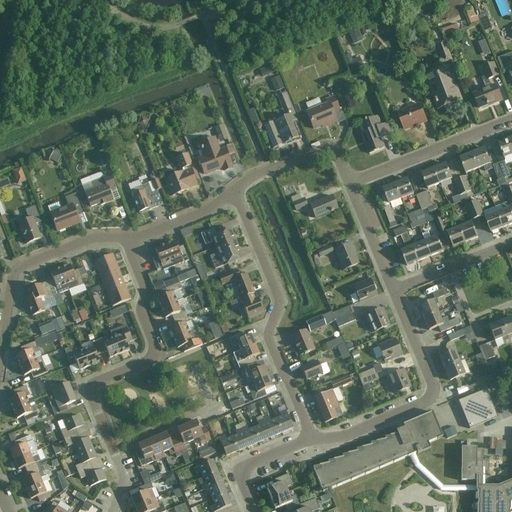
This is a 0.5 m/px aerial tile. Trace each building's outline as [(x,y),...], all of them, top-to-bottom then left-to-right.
[(475,17),(469,19),(471,25),(479,22),(475,9),(473,10),(475,17)] [(469,19),(475,17),(473,10),(466,13),(469,19)] [(488,19),(480,22),(484,32),(492,29),(488,19)] [(358,31),(349,34),(352,41),(361,38),(358,31)] [(444,42),(435,45),(442,64),(451,61),(444,42)] [(350,54),(344,57),(350,72),(363,67),(359,58),(352,60),(350,54)] [(511,54),(499,60),(503,72),(508,70),(511,81),(511,54)] [(485,90),(474,94),(479,109),(493,104),(493,105),(502,101),(496,86),(491,88),(488,80),(498,76),(494,64),(482,68),(486,77),(481,78),(485,90)] [(441,92),(434,95),(440,109),(460,101),(454,85),(452,85),(450,79),(453,78),(449,67),(425,77),(429,87),(437,84),(441,92)] [(278,78),(271,81),(275,92),(282,89),(278,78)] [(297,121),(286,94),(277,98),(285,118),(264,126),(273,148),(297,138),(291,123),(297,121)] [(318,99),(306,104),(309,112),(306,113),(313,130),(327,124),(328,126),(336,122),(332,113),(338,110),(333,98),(326,100),(328,104),(322,107),(318,99)] [(420,105),(398,113),(404,130),(416,126),(416,127),(427,123),(420,105)] [(362,123),(370,143),(365,145),(369,154),(384,148),(380,139),(393,134),(389,123),(380,127),(376,117),(362,123)] [(141,119),(137,127),(145,130),(148,123),(141,119)] [(222,126),(215,129),(219,139),(226,136),(222,126)] [(511,142),(510,138),(498,143),(504,159),(511,155),(511,142)] [(204,158),(199,160),(204,175),(222,167),(224,171),(231,168),(230,165),(230,164),(225,150),(219,152),(214,139),(199,145),(204,158)] [(181,142),(173,145),(176,153),(184,150),(181,142)] [(231,145),(226,147),(229,155),(234,154),(231,145)] [(485,149),(472,154),(478,169),(478,170),(484,167),(486,172),(492,170),(490,165),(491,164),(485,149)] [(54,151),(50,159),(56,162),(60,155),(54,151)] [(472,154),(461,158),(467,174),(478,170),(478,169),(472,154)] [(189,171),(187,167),(191,165),(187,155),(176,159),(180,170),(182,169),(183,173),(182,173),(182,172),(172,176),(171,174),(168,172),(165,174),(164,176),(165,179),(172,196),(182,192),(186,190),(186,191),(189,190),(188,189),(196,186),(190,170),(189,171)] [(104,156),(99,158),(102,167),(108,165),(104,156)] [(504,161),(498,164),(504,179),(510,177),(504,161)] [(446,164),(434,169),(440,184),(452,179),(446,164)] [(504,179),(498,164),(493,166),(499,181),(504,179)] [(80,176),(82,181),(102,174),(100,168),(80,176)] [(18,185),(25,182),(20,169),(12,172),(18,185)] [(440,184),(434,169),(422,174),(428,189),(440,184)] [(110,175),(103,178),(82,186),(90,207),(100,204),(101,206),(105,204),(112,201),(108,191),(115,188),(110,175)] [(466,177),(460,179),(466,194),(466,193),(472,191),(466,177)] [(157,208),(148,184),(146,179),(139,182),(141,186),(130,191),(139,213),(139,212),(147,209),(149,211),(157,208)] [(408,179),(395,184),(402,200),(408,197),(410,202),(415,200),(413,195),(414,195),(408,179)] [(466,194),(460,179),(455,181),(461,196),(466,194)] [(156,181),(152,183),(155,191),(161,189),(157,180),(156,181)] [(508,183),(499,187),(500,190),(504,191),(510,206),(511,204),(511,194),(510,188),(508,183)] [(402,200),(395,184),(383,189),(389,204),(402,200)] [(384,191),(377,194),(381,204),(387,201),(384,191)] [(427,192),(422,194),(427,209),(429,213),(438,209),(437,205),(433,207),(427,192)] [(68,206),(50,213),(57,232),(67,228),(66,226),(79,221),(75,213),(81,211),(75,194),(65,198),(68,206)] [(422,194),(416,196),(422,211),(424,216),(429,214),(429,213),(427,209),(422,194)] [(458,202),(467,198),(466,194),(461,196),(456,197),(458,202)] [(331,196),(310,205),(315,219),(337,209),(331,196)] [(296,211),(306,207),(303,199),(292,204),(296,211)] [(478,201),(472,203),(478,218),(483,216),(478,201)] [(478,218),(472,203),(466,206),(472,220),(478,218)] [(504,210),(497,213),(503,228),(511,224),(511,213),(510,208),(509,208),(508,206),(506,203),(502,205),(504,210)] [(29,220),(18,224),(26,244),(40,239),(35,224),(41,222),(35,207),(25,211),(29,220)] [(390,207),(384,209),(390,224),(391,229),(397,227),(395,221),(390,207)] [(497,213),(485,218),(491,233),(503,228),(497,213)] [(425,216),(416,219),(419,226),(427,224),(425,216)] [(440,233),(446,231),(440,216),(435,218),(440,233)] [(419,226),(416,219),(409,222),(412,229),(419,226)] [(472,223),(460,228),(466,243),(478,238),(472,223)] [(393,231),(396,238),(403,235),(407,234),(405,227),(393,231)] [(466,243),(460,228),(447,233),(453,248),(466,243)] [(213,242),(216,247),(234,240),(230,229),(216,235),(213,229),(200,234),(205,245),(213,242)] [(428,232),(423,235),(425,242),(431,256),(443,252),(437,237),(431,239),(428,232)] [(407,234),(403,235),(407,246),(412,244),(408,233),(407,234)] [(218,253),(209,257),(215,270),(228,264),(236,261),(233,253),(239,251),(234,240),(216,247),(218,253)] [(175,242),(165,246),(173,267),(188,261),(183,246),(177,248),(175,242)] [(425,242),(414,246),(420,261),(431,256),(425,242)] [(352,244),(335,251),(343,271),(358,264),(353,252),(355,251),(352,244)] [(173,267),(165,246),(155,250),(157,256),(152,259),(157,271),(162,269),(163,271),(173,267)] [(319,257),(333,252),(331,246),(317,252),(318,256),(319,257)] [(414,246),(401,251),(407,266),(420,261),(414,246)] [(94,262),(98,274),(117,266),(112,255),(94,262)] [(70,266),(60,269),(68,291),(84,285),(82,280),(80,276),(78,270),(72,272),(70,266)] [(121,277),(117,266),(98,274),(103,285),(121,277)] [(202,266),(196,268),(201,282),(207,279),(202,266)] [(84,268),(78,270),(80,276),(82,280),(88,278),(86,274),(84,268)] [(68,291),(60,269),(50,273),(53,280),(47,282),(53,297),(68,291)] [(254,293),(246,275),(240,277),(237,270),(218,278),(221,285),(233,280),(241,299),(254,293)] [(188,279),(196,276),(194,271),(187,273),(187,276),(188,279)] [(126,288),(121,277),(103,285),(107,296),(126,288)] [(369,280),(353,287),(360,303),(376,296),(369,280)] [(45,302),(54,299),(53,297),(47,282),(28,290),(30,296),(25,298),(32,316),(45,311),(40,299),(43,298),(45,302)] [(182,300),(178,291),(182,289),(179,283),(165,289),(167,295),(157,299),(161,309),(176,302),(182,300)] [(130,300),(126,288),(107,296),(112,307),(130,300)] [(418,306),(423,318),(437,313),(434,306),(438,304),(436,299),(447,295),(445,289),(432,294),(434,300),(418,306)] [(254,294),(254,293),(241,299),(243,304),(242,305),(247,318),(263,311),(258,298),(254,300),(252,294),(254,294)] [(217,296),(210,299),(213,307),(220,304),(217,296)] [(456,297),(451,299),(454,306),(459,304),(456,297)] [(182,306),(178,308),(176,302),(161,309),(165,318),(171,316),(174,321),(186,316),(182,306)] [(125,307),(117,310),(119,315),(127,312),(125,307)] [(337,321),(352,314),(349,308),(334,314),(337,321)] [(84,310),(77,312),(81,322),(88,319),(84,310)] [(382,310),(366,316),(372,332),(389,326),(382,310)] [(440,320),(437,313),(423,318),(428,331),(438,327),(440,333),(460,325),(458,319),(448,323),(446,318),(440,320)] [(354,321),(352,314),(337,321),(339,327),(354,321)] [(189,322),(186,316),(174,321),(176,327),(169,329),(173,339),(188,333),(185,323),(189,322)] [(325,326),(321,317),(306,323),(310,332),(325,326)] [(511,318),(502,322),(511,344),(511,343),(511,318)] [(209,324),(213,336),(221,333),(217,322),(209,324)] [(511,344),(502,322),(489,328),(495,342),(501,339),(504,347),(511,344)] [(52,324),(40,329),(42,336),(55,331),(56,333),(65,330),(62,323),(53,327),(52,324)] [(229,332),(225,324),(220,327),(223,334),(229,332)] [(470,327),(447,336),(450,342),(464,336),(472,333),(470,327)] [(111,335),(113,339),(119,354),(129,350),(126,344),(132,341),(130,337),(126,329),(111,335)] [(196,330),(188,333),(173,339),(177,349),(184,346),(186,352),(202,345),(196,330)] [(293,345),(294,344),(299,357),(314,350),(305,330),(289,337),(293,345)] [(245,338),(243,332),(228,338),(232,348),(238,346),(240,351),(233,354),(254,345),(250,335),(245,338)] [(119,354),(113,339),(111,335),(113,339),(103,343),(102,339),(96,341),(101,354),(107,352),(109,358),(119,354)] [(341,337),(326,343),(328,349),(343,343),(341,337)] [(394,340),(378,347),(379,347),(372,350),(376,359),(382,357),(385,363),(401,356),(394,340)] [(96,356),(101,354),(96,341),(91,344),(92,348),(83,352),(89,367),(99,363),(96,356)] [(41,358),(35,342),(20,348),(22,354),(16,356),(20,366),(41,358)] [(480,348),(485,362),(494,358),(488,344),(480,348)] [(258,355),(254,345),(233,354),(239,369),(256,362),(253,357),(258,355)] [(89,367),(83,352),(77,354),(76,350),(71,352),(70,348),(64,350),(71,366),(76,364),(79,371),(89,367)] [(454,351),(439,357),(444,369),(459,363),(464,361),(467,360),(464,354),(457,357),(454,351)] [(308,366),(301,369),(306,381),(321,374),(322,376),(329,373),(325,364),(323,365),(319,355),(305,361),(308,366)] [(47,373),(45,367),(41,358),(20,366),(24,376),(30,373),(33,379),(47,373)] [(459,363),(444,369),(449,381),(464,375),(459,363)] [(358,375),(360,380),(382,371),(379,364),(372,367),(373,369),(358,375)] [(240,370),(235,373),(237,378),(242,376),(247,386),(268,377),(264,367),(255,371),(253,365),(240,370)] [(410,387),(403,371),(387,378),(394,394),(410,387)] [(375,374),(360,381),(362,385),(377,379),(375,374)] [(349,376),(331,384),(333,390),(351,382),(349,376)] [(470,391),(492,382),(489,376),(467,385),(470,391)] [(272,387),(268,377),(247,386),(253,401),(266,396),(264,390),(272,387)] [(68,383),(51,390),(58,408),(66,405),(75,402),(72,396),(70,396),(70,394),(73,393),(68,383)] [(28,403),(26,398),(30,396),(25,386),(13,391),(15,397),(9,400),(13,409),(28,403)] [(331,390),(314,398),(325,424),(337,418),(342,416),(339,407),(331,390)] [(469,429),(497,418),(486,390),(458,401),(469,429)] [(38,417),(36,411),(38,410),(34,401),(28,403),(13,409),(17,419),(23,416),(25,422),(38,417)] [(232,410),(237,408),(235,402),(229,404),(232,410)] [(254,405),(247,408),(249,413),(256,411),(254,405)] [(281,417),(276,419),(281,433),(293,428),(285,410),(280,413),(281,417)] [(432,412),(402,425),(406,435),(401,437),(399,434),(400,434),(399,434),(390,436),(390,437),(391,440),(386,442),(385,440),(375,442),(376,443),(376,442),(377,446),(372,448),(371,446),(361,448),(361,449),(362,449),(363,452),(357,454),(357,452),(347,454),(347,455),(348,454),(349,458),(343,460),(343,458),(333,460),(333,461),(333,460),(335,464),(329,466),(328,464),(329,464),(319,466),(319,467),(319,466),(320,470),(314,472),(313,470),(322,493),(410,456),(414,454),(417,453),(417,454),(430,449),(428,443),(437,439),(442,437),(432,412)] [(63,421),(57,423),(60,431),(64,441),(88,431),(86,425),(83,426),(79,416),(64,422),(63,421)] [(281,433),(276,419),(270,422),(269,417),(263,420),(270,438),(281,433)] [(270,438),(263,420),(258,422),(259,426),(254,429),(259,442),(270,438)] [(210,441),(205,428),(200,430),(196,421),(186,425),(193,441),(198,439),(200,445),(210,441)] [(41,423),(34,425),(38,433),(44,431),(41,423)] [(451,424),(443,426),(445,432),(453,430),(451,424)] [(180,438),(175,440),(180,453),(190,449),(187,443),(193,441),(186,425),(176,429),(180,438)] [(259,442),(254,429),(248,431),(246,426),(246,427),(241,429),(248,447),(259,442)] [(248,447),(241,429),(235,431),(237,436),(232,438),(237,451),(248,447)] [(91,437),(88,431),(64,441),(67,447),(73,445),(77,455),(92,448),(88,438),(91,437)] [(180,453),(175,440),(170,442),(166,433),(156,437),(163,453),(168,451),(170,455),(174,454),(176,458),(181,456),(180,453)] [(37,451),(30,436),(14,442),(16,448),(10,450),(14,460),(37,451)] [(237,451),(232,438),(226,440),(224,436),(218,438),(226,456),(237,451)] [(163,453),(156,437),(147,441),(155,461),(165,457),(163,453)] [(140,451),(135,454),(140,465),(141,467),(146,465),(155,461),(147,441),(138,445),(140,451)] [(506,450),(506,442),(495,442),(495,450),(506,450)] [(96,458),(92,448),(77,455),(81,464),(75,467),(77,473),(102,463),(99,457),(96,458)] [(511,480),(497,486),(482,486),(482,477),(482,460),(482,449),(476,449),(476,448),(461,448),(461,469),(460,481),(476,481),(476,487),(442,486),(418,464),(414,454),(410,456),(415,467),(441,491),(475,491),(475,492),(476,492),(476,501),(477,501),(477,504),(476,504),(476,511),(508,511),(509,510),(510,510),(510,508),(510,503),(511,501),(511,480)] [(39,456),(37,451),(14,460),(18,470),(24,467),(26,472),(42,466),(38,456),(39,456)] [(201,472),(203,478),(217,472),(212,461),(194,468),(197,474),(201,472)] [(104,469),(102,463),(77,473),(80,479),(86,477),(90,487),(106,480),(101,470),(104,469)] [(44,471),(42,466),(26,472),(29,478),(22,480),(26,490),(47,482),(47,481),(49,481),(47,475),(44,477),(42,472),(44,471)] [(222,483),(217,472),(203,478),(205,483),(201,485),(203,491),(222,483)] [(159,473),(142,480),(144,486),(150,483),(161,479),(159,473)] [(266,490),(270,500),(287,493),(285,487),(293,484),(289,474),(275,480),(277,485),(266,490)] [(51,491),(47,482),(26,490),(30,500),(37,497),(39,502),(50,498),(48,492),(51,491)] [(152,489),(150,483),(144,486),(137,489),(139,494),(130,498),(134,507),(154,499),(150,489),(152,489)] [(226,494),(222,483),(203,491),(206,496),(210,494),(212,500),(226,494)] [(290,498),(287,493),(270,500),(274,510),(285,505),(287,511),(300,506),(295,496),(290,498)] [(214,511),(231,505),(226,494),(212,500),(215,505),(210,507),(212,511),(214,511)] [(157,504),(154,499),(134,507),(136,511),(164,511),(165,511),(161,502),(157,504)] [(312,501),(300,506),(302,511),(298,511),(311,511),(319,509),(315,499),(312,501)] [(86,501),(82,508),(87,511),(92,504),(86,501)] [(66,511),(69,508),(60,502),(58,505),(53,502),(46,511),(66,511)]
